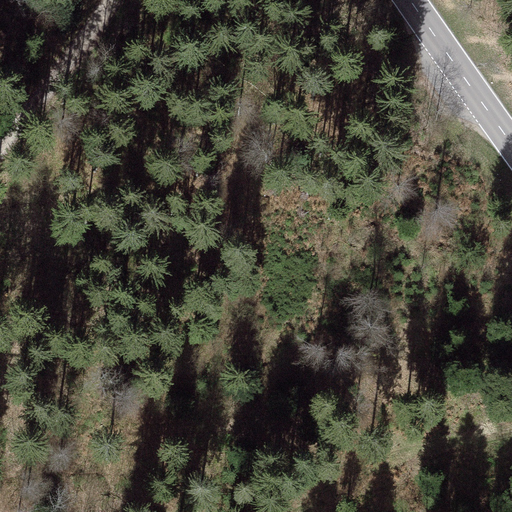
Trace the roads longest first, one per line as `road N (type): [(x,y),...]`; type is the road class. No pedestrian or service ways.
road 1 (secondary): [(511,143),(410,0)]
road 2 (track): [(0,140),(100,0)]
